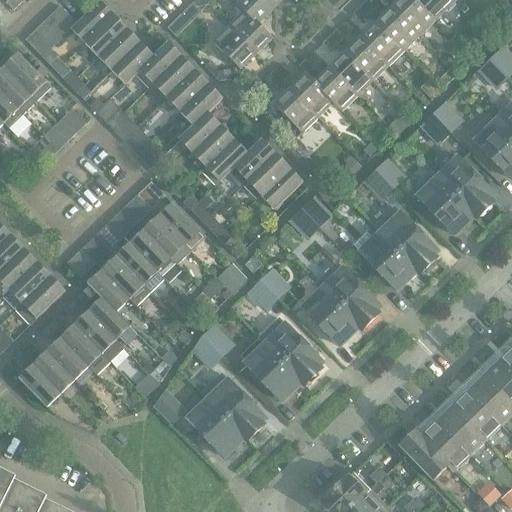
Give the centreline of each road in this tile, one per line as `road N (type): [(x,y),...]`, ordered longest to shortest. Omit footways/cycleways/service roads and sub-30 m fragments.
road 1 (residential): [(511,271),(285,485),(278,511)]
road 2 (residential): [(125,511),(123,493),(89,457),(31,430),(0,398)]
